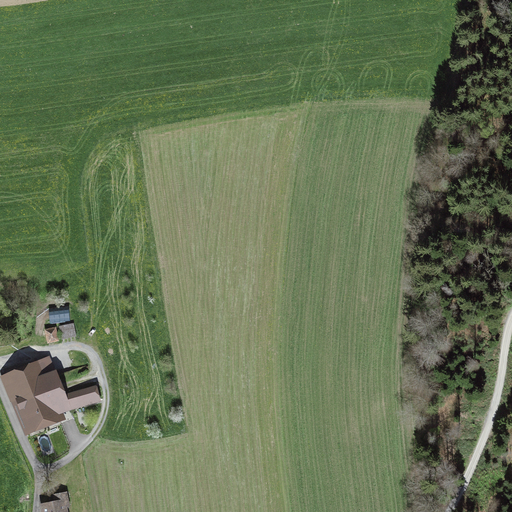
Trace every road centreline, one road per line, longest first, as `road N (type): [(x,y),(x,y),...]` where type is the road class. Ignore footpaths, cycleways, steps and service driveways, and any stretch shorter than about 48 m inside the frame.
road 1 (track): [(460,0),(420,227),(411,511)]
road 2 (unclassified): [(452,511),(494,409),(511,315)]
